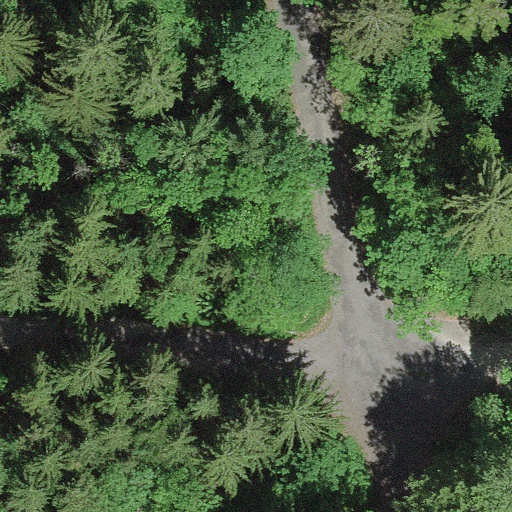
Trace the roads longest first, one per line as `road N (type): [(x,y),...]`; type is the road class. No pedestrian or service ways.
road 1 (unclassified): [(297,0),(397,511)]
road 2 (track): [(0,343),(143,340),(372,371),(511,362)]
